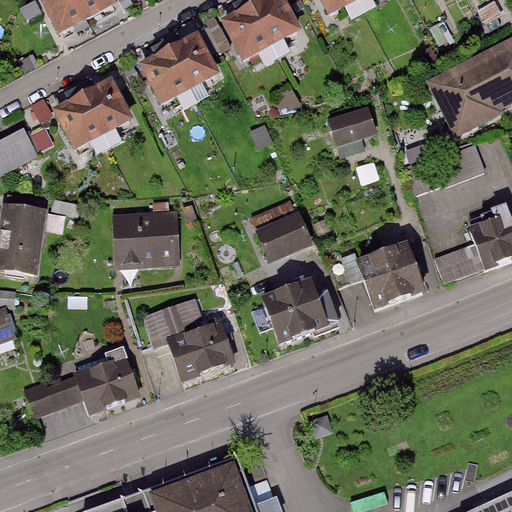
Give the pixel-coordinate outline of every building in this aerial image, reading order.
[(41,0),(35,3),(56,43),(84,29),(69,0),(41,0)] [(69,0),(84,29),(112,15),(104,0),(69,0)] [(278,0),(259,0),(210,27),(235,72),(299,38),(278,0)] [(309,0),(321,22),(365,0),(309,0)] [(191,38),(131,70),(155,115),(215,83),(191,38)] [(511,39),(422,83),(452,145),(500,122),(497,116),(511,108),(511,39)] [(105,84),(44,114),(66,158),(127,128),(105,84)] [(366,110),(324,121),(333,155),(375,143),(366,110)] [(22,128),(0,139),(0,178),(5,175),(11,186),(37,172),(33,164),(51,154),(38,132),(27,138),(22,128)] [(43,215),(0,209),(0,274),(34,280),(43,215)] [(471,247),(434,260),(444,288),(511,264),(511,242),(501,213),(463,226),(471,247)] [(175,215),(110,218),(114,276),(179,273),(175,215)] [(297,216),(250,233),(263,266),(309,249),(297,216)] [(402,247),(346,267),(363,318),(419,299),(402,247)] [(303,281),(251,301),(269,349),(321,329),(303,281)] [(201,293),(143,313),(156,349),(162,344),(178,389),(239,367),(223,320),(212,323),(201,293)] [(0,343),(21,336),(12,311),(0,315),(0,343)] [(141,398),(121,346),(100,354),(102,360),(82,367),(84,373),(22,397),(32,423),(76,406),(82,421),(141,398)] [(253,511),(234,457),(85,511),(253,511)] [(511,511),(511,495),(475,511),(511,511)]
